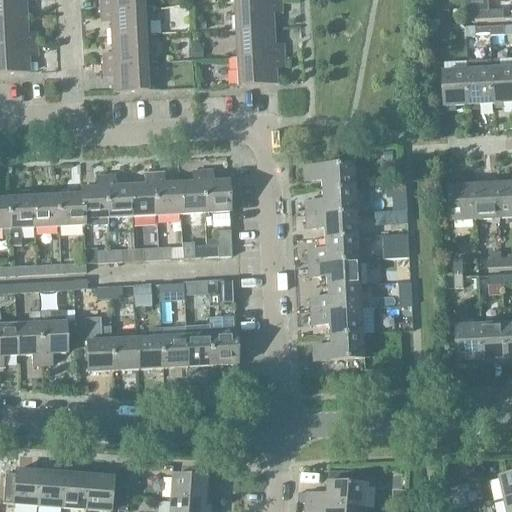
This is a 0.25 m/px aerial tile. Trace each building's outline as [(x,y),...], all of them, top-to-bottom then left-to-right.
[(0,0),(0,19),(25,19),(24,3),(33,3),(33,0),(0,0)] [(98,0),(100,11),(146,9),(145,0),(98,0)] [(233,4),(234,32),(272,29),(271,14),(280,14),(280,2),(233,4)] [(109,23),(110,38),(148,37),(146,9),(100,11),(100,23),(109,23)] [(475,20),(490,19),(489,10),(475,11),(475,20)] [(489,10),(490,19),(503,19),(503,10),(489,10)] [(441,26),(450,25),(449,11),(440,11),(441,20),(441,26)] [(0,19),(0,47),(36,45),(35,34),(26,34),(25,19),(0,19)] [(450,25),(441,26),(442,41),(451,40),(450,25)] [(476,37),(490,36),(490,27),(476,28),(476,37)] [(490,27),(490,36),(505,36),(504,27),(490,27)] [(234,32),(236,60),(282,57),(282,44),(272,45),(272,29),(234,32)] [(102,54),(103,67),(149,64),(148,37),(110,38),(111,54),(102,54)] [(36,45),(0,47),(0,76),(28,74),(27,57),(37,57),(36,45)] [(282,57),(236,60),(237,87),(275,85),(274,70),(283,69),(282,57)] [(500,61),(492,61),(492,62),(493,71),(494,106),(494,108),(496,108),(496,110),(505,110),(504,106),(511,105),(511,70),(501,71),(500,61)] [(492,62),(468,63),(468,65),(468,73),(470,107),(470,108),(472,108),(472,111),(480,111),(480,106),(494,106),(493,71),(492,62)] [(149,64),(103,67),(104,79),(113,78),(113,94),(151,92),(149,64)] [(468,73),(444,74),(445,109),(448,109),(448,112),(456,112),(456,107),(470,107),(468,73)] [(353,166),(302,168),(303,182),(320,181),(321,192),(354,190),(353,166)] [(211,173),(201,174),(204,216),(228,214),(227,182),(212,183),(211,173)] [(192,184),(177,185),(179,217),(204,216),(201,174),(191,174),(192,184)] [(162,175),(152,176),(155,219),(179,217),(177,185),(163,186),(162,175)] [(143,187),(129,188),(130,220),(155,219),(152,176),(142,176),(143,187)] [(114,178),(104,179),(106,221),(130,220),(129,188),(115,189),(114,178)] [(94,190),(80,191),(80,196),(82,223),(83,223),(84,229),(106,227),(106,221),(104,179),(94,179),(94,190)] [(498,186),(497,184),(489,184),(487,182),(477,182),(475,185),(475,187),(475,189),(476,221),(501,220),(499,188),(499,186),(498,186)] [(476,221),(475,189),(475,187),(473,187),(473,184),(465,185),(465,189),(452,189),(452,188),(451,188),(452,223),(476,221)] [(511,187),(499,188),(501,220),(511,219),(511,187)] [(406,198),(405,188),(385,189),(385,199),(406,198)] [(321,203),(304,204),(305,217),(355,215),(354,190),(321,192),(321,203)] [(20,194),(16,195),(17,199),(7,200),(9,233),(10,248),(21,248),(20,232),(33,231),(32,198),(31,193),(30,193),(28,192),(20,192),(20,194)] [(58,230),(84,229),(83,223),(82,223),(80,196),(56,197),(58,230)] [(32,198),(33,231),(58,230),(56,197),(32,198)] [(0,233),(9,233),(7,200),(0,200),(0,233)] [(406,213),(374,214),(375,226),(406,225),(406,213)] [(355,215),(305,217),(306,231),(323,230),(323,240),(357,239),(355,215)] [(205,247),(206,258),(231,257),(230,231),(217,232),(218,246),(205,247)] [(407,236),(384,237),(385,261),(408,260),(407,236)] [(193,261),(192,238),(180,238),(180,261),(193,261)] [(324,251),(307,252),(307,265),(358,263),(357,239),(323,240),(324,251)] [(194,259),(206,258),(205,247),(194,247),(194,259)] [(156,249),(157,261),(170,261),(170,248),(156,249)] [(146,262),(157,261),(156,249),(145,249),(146,262)] [(121,250),(108,251),(108,264),(122,263),(121,250)] [(97,264),(108,264),(108,251),(97,252),(97,264)] [(511,260),(502,261),(503,269),(511,268),(511,260)] [(462,261),(454,261),(455,276),(463,276),(462,261)] [(490,261),(488,261),(488,270),(503,269),(502,261),(490,261)] [(358,263),(307,265),(308,279),(325,278),(326,289),(359,287),(358,263)] [(67,265),(68,275),(86,274),(86,265),(85,265),(67,265)] [(53,275),(52,266),(35,267),(35,276),(53,275)] [(35,276),(35,267),(19,268),(19,277),(35,276)] [(463,276),(455,276),(455,290),(464,290),(463,276)] [(511,277),(503,278),(504,286),(511,285),(511,277)] [(503,278),(489,278),(489,287),(504,286),(503,278)] [(85,281),(73,282),(73,291),(87,290),(87,283),(85,281)] [(220,282),(208,283),(208,295),(220,294),(221,306),(233,305),(232,282),(220,282)] [(62,283),(37,284),(38,294),(63,293),(62,283)] [(208,283),(183,284),(184,297),(208,296),(208,295),(208,283)] [(37,284),(12,285),(13,295),(38,294),(37,284)] [(0,285),(0,295),(13,295),(12,285),(0,285)] [(156,286),(157,298),(171,298),(170,285),(156,286)] [(133,306),(151,306),(152,287),(134,286),(133,306)] [(326,299),(309,300),(310,314),(360,311),(359,287),(326,289),(326,299)] [(97,289),(97,301),(108,300),(108,288),(97,289)] [(108,288),(108,300),(122,300),(121,288),(108,288)] [(117,314),(116,301),(84,303),(85,315),(117,314)] [(360,311),(310,314),(311,327),(328,326),(328,337),(361,335),(360,311)] [(48,313),(39,314),(41,368),(51,368),(51,357),(65,356),(65,345),(66,345),(66,331),(63,331),(62,313),(48,313)] [(41,368),(39,314),(30,314),(28,317),(29,327),(15,328),(16,359),(31,358),(32,369),(41,368)] [(86,350),(83,350),(84,363),(87,363),(87,375),(112,374),(110,342),(110,329),(101,329),(100,319),(84,320),(86,343),(86,350)] [(0,320),(0,369),(3,370),(2,360),(16,359),(15,328),(1,329),(0,320)] [(505,325),(481,326),(483,360),(483,362),(485,362),(485,364),(493,363),(493,359),(506,359),(507,359),(505,325)] [(483,360),(481,326),(457,327),(458,363),(461,362),(461,365),(470,364),(470,361),(483,360)] [(209,327),(184,328),(185,338),(186,370),(211,368),(209,332),(209,327)] [(149,340),(135,341),(137,372),(161,371),(160,339),(159,329),(148,330),(149,340)] [(234,331),(209,332),(211,368),(236,367),(234,335),(234,331)] [(329,348),(312,349),(312,362),(363,360),(361,335),(328,337),(329,348)] [(185,338),(160,339),(161,371),(186,370),(185,338)] [(135,341),(110,342),(112,374),(137,372),(135,341)] [(13,507),(37,509),(40,474),(37,474),(38,471),(30,471),(30,473),(16,471),(13,507)] [(37,509),(61,511),(64,475),(62,475),(63,473),(53,472),(53,475),(40,474),(37,509)] [(61,511),(74,511),(84,511),(88,477),(86,477),(86,475),(77,474),(77,476),(64,475),(61,511)] [(88,477),(84,511),(108,511),(112,479),(109,479),(110,476),(101,476),(101,479),(88,477)] [(511,477),(500,480),(505,501),(511,499),(511,477)] [(171,478),(169,502),(205,504),(205,502),(207,502),(207,495),(205,495),(206,480),(171,478)] [(119,498),(127,499),(129,483),(120,483),(119,498)] [(304,495),(303,506),(363,511),(365,486),(326,484),(325,496),(304,495)] [(119,498),(117,511),(119,511),(126,511),(127,499),(119,498)] [(169,502),(168,511),(203,511),(205,504),(169,502)]
